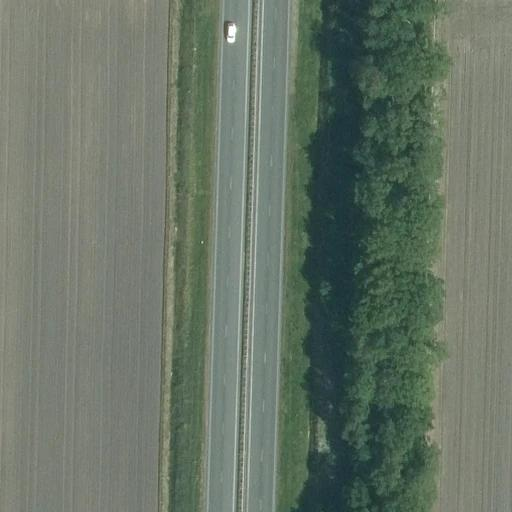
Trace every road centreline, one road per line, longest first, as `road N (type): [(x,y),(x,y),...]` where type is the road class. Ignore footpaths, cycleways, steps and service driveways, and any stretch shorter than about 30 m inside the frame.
road 1 (trunk): [(235,0),(219,511)]
road 2 (trunk): [(259,511),(274,0)]
